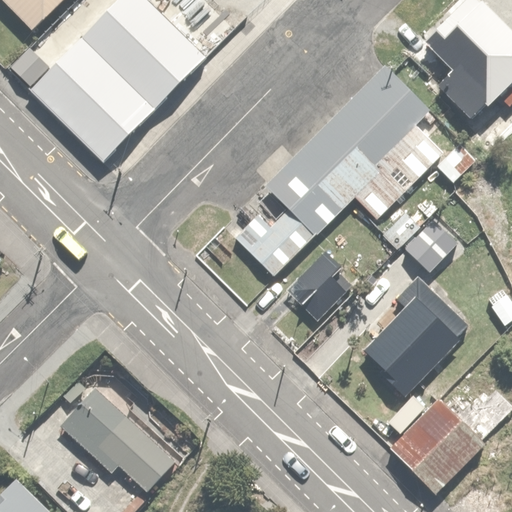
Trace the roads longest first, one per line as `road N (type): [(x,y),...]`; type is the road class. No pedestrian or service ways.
road 1 (residential): [(370,511),(146,280),(108,253)]
road 2 (residential): [(108,253),(359,0)]
road 3 (residential): [(0,363),(108,253)]
road 4 (residential): [(108,253),(69,226),(0,151)]
